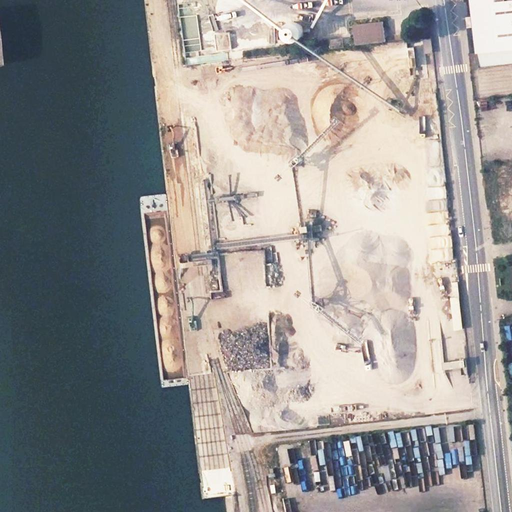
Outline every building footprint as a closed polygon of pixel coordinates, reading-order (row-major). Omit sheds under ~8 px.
[(511,0),(473,0),(481,68),(511,64),(511,0)] [(196,4),(182,5),(188,61),(202,59),(196,4)] [(354,24),(356,45),(386,42),(384,21),(354,24)] [(217,50),(231,48),(228,31),(214,33),(217,50)] [(431,37),(424,38),(425,52),(433,51),(431,37)]
